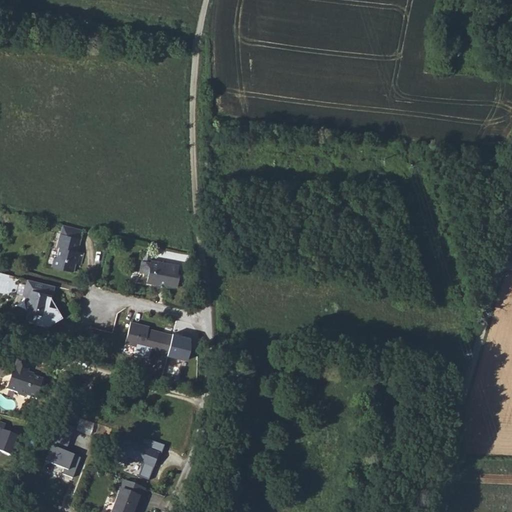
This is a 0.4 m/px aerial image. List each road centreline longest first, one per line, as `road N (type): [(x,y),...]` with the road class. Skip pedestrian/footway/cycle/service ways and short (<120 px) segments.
road 1 (track): [(207,0),(191,117),(208,323)]
road 2 (track): [(437,511),(511,208)]
road 3 (unclassified): [(208,323),(198,424),(164,511)]
road 4 (unknown): [(201,400),(67,361)]
